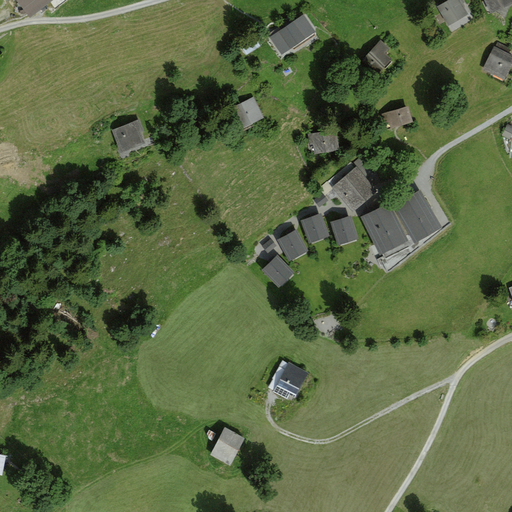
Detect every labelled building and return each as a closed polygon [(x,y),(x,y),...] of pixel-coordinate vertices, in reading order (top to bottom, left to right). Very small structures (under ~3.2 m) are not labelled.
[(19,0),(29,12),(44,0),(19,0)] [(450,0),(440,6),(448,21),(464,11),(459,3),(461,1),(460,0),(450,0)] [(508,0),(492,8),(493,11),(511,1),(511,0),(508,0)] [(278,34),(287,47),(290,45),(312,29),(303,17),(297,21),(294,17),(279,27),(282,31),(278,34)] [(290,45),(294,49),(315,34),(312,29),(290,45)] [(491,71),(503,77),(504,75),(511,58),(511,56),(506,54),(502,52),(504,47),(497,43),(485,68),(491,71)] [(378,72),(383,66),(381,64),(387,57),(381,51),(384,48),(379,44),(364,59),(378,72)] [(336,71),(332,79),(337,81),(341,73),(336,71)] [(488,76),(503,83),(506,77),(504,75),(503,77),(491,71),(488,76)] [(235,117),(239,125),(260,115),(252,98),(245,102),(246,104),(235,110),(237,115),(235,117)] [(237,115),(235,110),(246,104),(245,102),(231,109),(235,117),(237,115)] [(390,120),(392,125),(399,122),(410,119),(406,106),(388,112),(390,120)] [(384,122),(390,120),(388,112),(382,114),(384,122)] [(386,128),(400,124),(399,122),(392,125),(390,120),(384,122),(386,128)] [(114,130),(121,147),(141,139),(137,130),(140,128),(137,121),(114,130)] [(511,127),(508,125),(503,134),(509,137),(511,130),(511,127)] [(316,150),(334,147),(332,140),(336,139),(334,130),(325,132),(324,129),(319,130),(320,133),(310,134),(311,141),(314,141),(316,150)] [(363,195),(365,198),(374,190),(366,180),(374,174),(360,157),(352,164),(350,162),(320,188),(325,193),(333,186),(332,186),(335,183),(352,204),(363,195)] [(392,212),(387,203),(371,211),(363,216),(380,247),(411,231),(413,236),(436,224),(420,194),(408,201),(397,207),(398,209),(392,212)] [(316,200),(319,204),(326,199),(322,195),(316,200)] [(310,238),(325,232),(319,215),(303,220),(310,238)] [(338,239),(354,234),(349,217),(333,222),(338,239)] [(289,255),(304,247),(295,231),(280,239),(289,255)] [(264,245),(267,250),(274,244),(270,240),(264,245)] [(277,282),(289,270),(277,257),(264,269),(277,282)] [(287,397),(290,391),(294,393),(305,372),(283,360),(269,386),(276,389),(275,391),(287,397)] [(224,428),(211,454),(227,462),(240,436),(224,428)]
